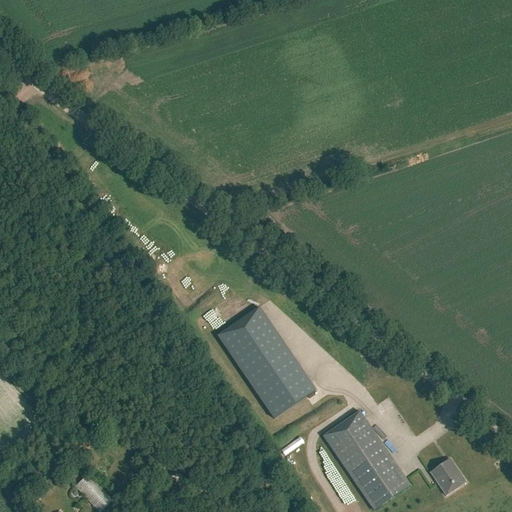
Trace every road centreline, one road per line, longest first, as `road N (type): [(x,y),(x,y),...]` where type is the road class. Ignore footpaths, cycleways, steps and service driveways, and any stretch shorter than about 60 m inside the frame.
road 1 (tertiary): [(511,444),(51,94),(0,45)]
road 2 (track): [(20,97),(27,125),(292,511)]
